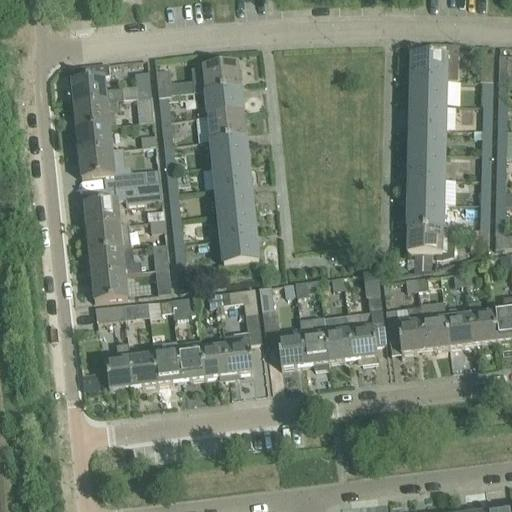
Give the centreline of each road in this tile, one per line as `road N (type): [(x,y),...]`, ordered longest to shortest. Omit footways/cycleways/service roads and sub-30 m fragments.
road 1 (residential): [(43,54),(263,29),(511,30)]
road 2 (residential): [(511,385),(77,439)]
road 3 (residential): [(77,439),(38,79),(43,54)]
road 4 (residential): [(511,471),(306,497)]
